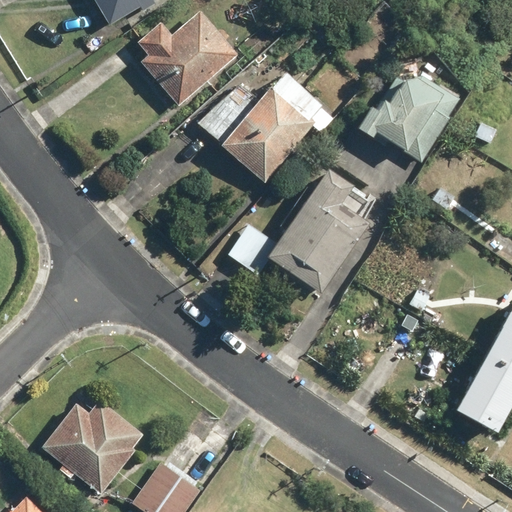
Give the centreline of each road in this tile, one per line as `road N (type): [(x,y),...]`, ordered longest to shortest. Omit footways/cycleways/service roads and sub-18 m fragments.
road 1 (residential): [(107,263),(303,414),(452,511)]
road 2 (residential): [(0,121),(107,263)]
road 3 (residential): [(107,263),(0,371)]
